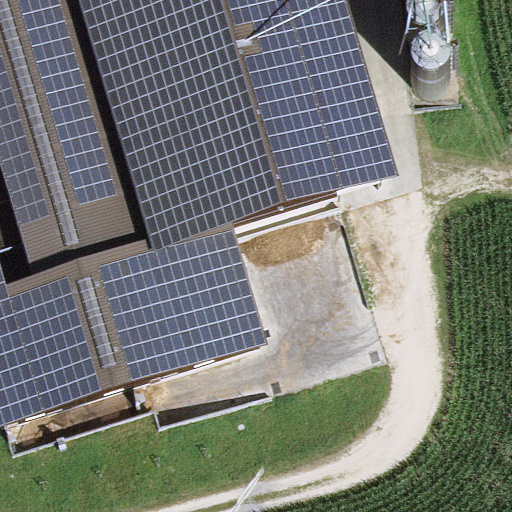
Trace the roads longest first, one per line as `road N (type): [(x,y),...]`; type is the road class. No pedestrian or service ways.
road 1 (track): [(511,178),(423,188),(418,378),(369,451),(182,511)]
road 2 (track): [(423,188),(377,0)]
